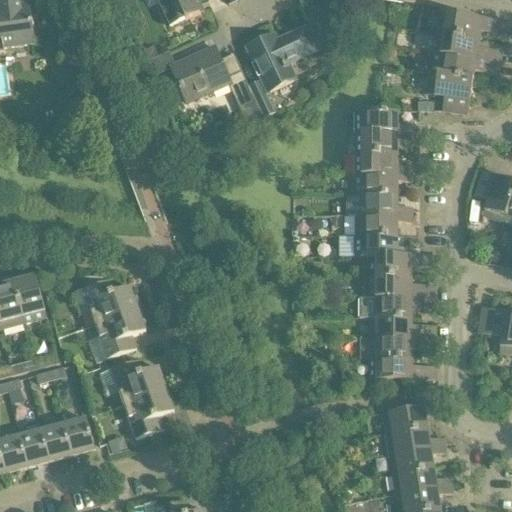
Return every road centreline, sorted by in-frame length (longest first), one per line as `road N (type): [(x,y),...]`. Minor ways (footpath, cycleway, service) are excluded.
road 1 (residential): [(233,437),(171,251),(0,242)]
road 2 (residential): [(0,503),(233,437)]
road 3 (residential): [(511,436),(475,430),(461,414),(456,274)]
road 4 (residential): [(456,274),(459,201),(478,144),(511,124)]
